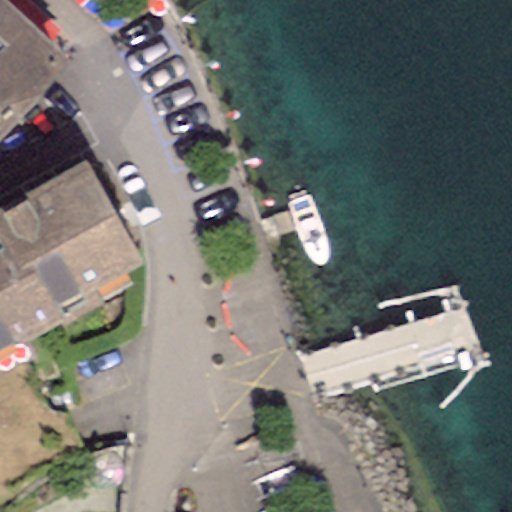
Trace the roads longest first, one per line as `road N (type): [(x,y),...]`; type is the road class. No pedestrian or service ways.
road 1 (residential): [(151,511),(174,283),(162,210),(118,110)]
road 2 (residential): [(118,110),(0,175)]
road 3 (residential): [(118,110),(77,32),(48,0)]
